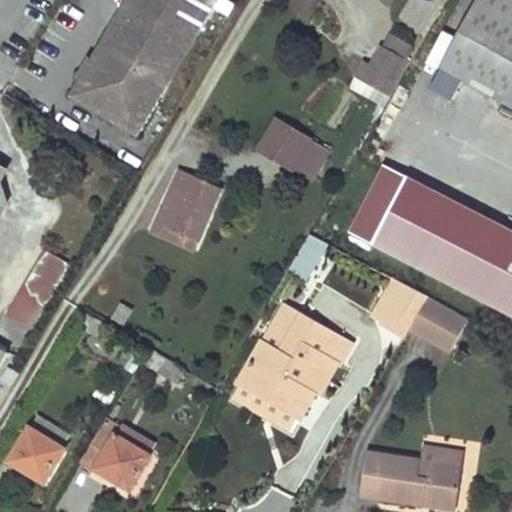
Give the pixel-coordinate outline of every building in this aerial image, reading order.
[(212,0),(126,0),(74,92),(137,130),(212,0)] [(312,0),(298,0),(293,11),(303,17),(312,0)] [(409,0),(402,13),(429,27),(443,0),(409,0)] [(511,0),(477,0),(441,66),(511,106),(511,0)] [(364,57),(354,74),(389,94),(410,59),(382,42),(371,60),(364,57)] [(259,151),(293,173),(311,143),(279,122),(259,151)] [(311,143),(293,173),(312,185),(331,156),(311,143)] [(220,190),(178,171),(156,219),(160,221),(196,242),(220,190)] [(0,208),(8,195),(0,187),(0,208)] [(196,242),(160,221),(158,223),(156,229),(194,247),(196,242)] [(282,305),(292,310),(329,244),(309,233),(270,299),(282,305)] [(33,326),(69,263),(46,250),(45,249),(9,313),(33,326)] [(511,281),(492,271),(471,312),(511,333),(511,281)] [(373,316),(384,323),(405,285),(393,279),(373,316)] [(426,296),(405,285),(384,323),(404,334),(426,296)] [(408,330),(448,352),(465,321),(425,299),(408,330)] [(131,310),(120,303),(112,318),(123,325),(131,310)] [(351,341),(293,310),(292,310),(282,305),(239,385),(296,414),(301,417),(315,391),(321,393),(336,363),(339,365),(351,341)] [(133,353),(107,338),(99,351),(125,366),(133,353)] [(0,367),(11,350),(0,343),(0,367)] [(148,348),(141,359),(178,380),(185,369),(148,348)] [(296,414),(239,385),(233,396),(289,428),(296,414)] [(120,426),(106,417),(81,459),(97,468),(129,488),(149,454),(116,434),(120,426)] [(116,434),(149,454),(156,441),(122,421),(120,426),(116,434)] [(64,448),(30,426),(16,449),(27,456),(22,466),(44,479),(64,448)] [(421,448),(419,461),(460,467),(462,454),(421,448)] [(27,456),(16,449),(9,460),(22,466),(27,456)] [(419,461),(365,453),(359,495),(420,504),(421,494),(455,500),(460,467),(419,461)] [(455,500),(421,494),(420,504),(454,509),(455,500)]
